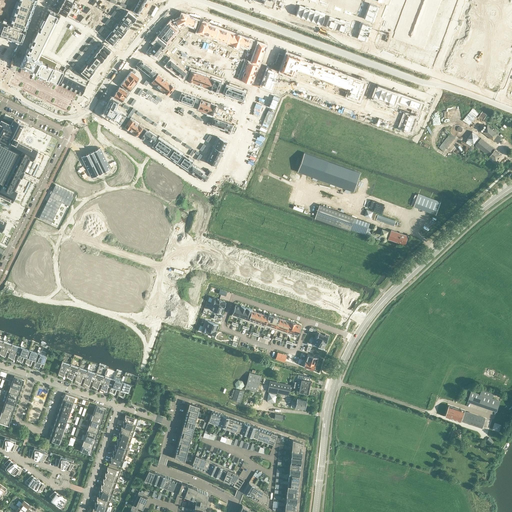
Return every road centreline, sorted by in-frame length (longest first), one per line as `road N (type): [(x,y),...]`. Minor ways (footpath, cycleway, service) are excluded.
road 1 (residential): [(140,52),(97,115),(206,191),(246,110)]
road 2 (secondary): [(355,339),(388,295),(511,187)]
road 3 (residential): [(307,320),(233,296),(222,328),(296,353)]
road 4 (secondary): [(315,511),(330,398),(355,339)]
road 5 (residential): [(272,37),(427,96)]
road 6 (residential): [(69,131),(0,272)]
road 7 (residential): [(367,50),(232,0)]
road 8 (residential): [(61,386),(45,434),(30,429),(15,423),(31,375)]
road 9 (residential): [(81,107),(153,0)]
road 10 (residential): [(140,52),(179,85),(246,110)]
